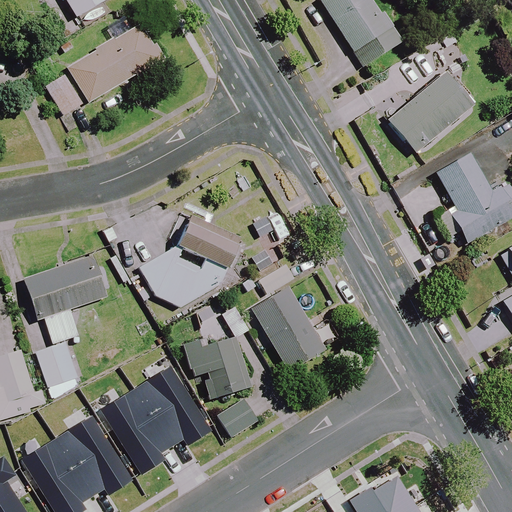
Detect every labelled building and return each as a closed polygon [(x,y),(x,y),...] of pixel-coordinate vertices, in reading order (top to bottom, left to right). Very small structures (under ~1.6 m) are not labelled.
[(111,0),(63,0),(74,21),(111,0)] [(397,47),(367,0),(317,0),(361,69),(397,47)] [(159,64),(138,29),(43,84),(63,119),(159,64)] [(468,111),(440,76),(414,97),(407,88),(378,112),(413,156),(468,111)] [(477,151),(434,175),(456,214),(448,218),(465,248),(511,221),(511,219),(509,214),(511,211),(511,204),(500,183),(496,186),(477,151)] [(411,172),(400,154),(380,166),(391,184),(411,172)] [(202,262),(226,273),(237,247),(182,222),(171,248),(180,252),(202,262)] [(221,283),(226,273),(202,262),(198,272),(175,262),(180,252),(171,248),(138,272),(154,300),(180,309),(221,283)] [(511,249),(499,257),(511,280),(511,249)] [(102,301),(89,261),(23,284),(37,323),(102,301)] [(293,281),(284,267),(257,283),(266,297),(293,281)] [(511,290),(496,299),(511,326),(511,290)] [(311,334),(286,292),(250,313),(286,375),(342,341),(331,322),(311,334)] [(249,389),(233,339),(201,349),(199,342),(182,347),(193,380),(201,377),(210,402),(249,389)] [(75,380),(64,345),(35,354),(46,389),(75,380)] [(0,423),(43,414),(39,393),(30,395),(21,354),(0,357),(0,423)] [(150,397),(113,395),(109,464),(146,466),(150,397)] [(254,425),(241,401),(214,417),(227,440),(254,425)] [(82,471),(66,444),(41,459),(58,486),(82,471)] [(32,480),(24,468),(0,483),(0,511),(63,511),(39,475),(32,480)] [(393,511),(385,501),(369,511),(393,511)]
